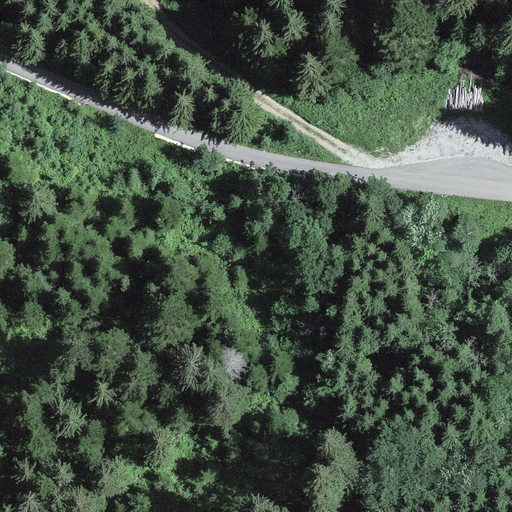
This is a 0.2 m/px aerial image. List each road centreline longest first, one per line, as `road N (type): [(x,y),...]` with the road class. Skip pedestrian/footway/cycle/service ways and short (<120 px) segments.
road 1 (unclassified): [(0,58),(225,149),(511,195)]
road 2 (track): [(374,177),(175,34),(149,0)]
